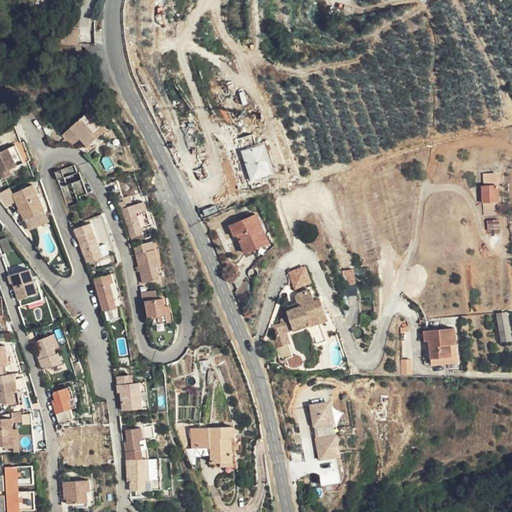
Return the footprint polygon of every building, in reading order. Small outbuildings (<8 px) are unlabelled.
[(80,44),(79,26),(59,27),(59,43),(80,44)] [(81,141),(91,135),(87,128),(92,124),(99,120),(89,104),(66,119),(81,141)] [(1,127),(4,134),(9,144),(10,144),(17,140),(9,124),(1,127)] [(97,131),(92,124),(87,128),(91,135),(97,131)] [(0,136),(0,148),(9,144),(4,134),(0,136)] [(17,140),(10,144),(20,161),(26,158),(19,140),(17,140)] [(242,152),(253,181),(275,172),(263,143),(242,152)] [(5,169),(20,161),(10,144),(9,144),(0,148),(0,177),(8,175),(5,169)] [(69,163),(50,170),(63,206),(85,199),(75,171),(72,172),(69,163)] [(484,174),(485,185),(498,185),(497,174),(484,174)] [(7,192),(11,199),(20,219),(41,210),(28,182),(7,192)] [(482,186),(483,203),(497,203),(499,203),(498,185),(485,185),(482,186)] [(0,203),(11,199),(7,192),(5,186),(0,188),(0,203)] [(140,200),(118,208),(128,235),(139,232),(137,226),(148,222),(140,200)] [(498,215),(497,203),(483,203),(484,215),(498,215)] [(257,214),(230,226),(233,235),(237,234),(245,252),(269,242),(257,214)] [(88,219),(70,226),(73,232),(81,230),(84,237),(93,233),(88,219)] [(499,220),(487,220),(487,230),(500,229),(499,220)] [(81,230),(73,232),(83,260),(101,254),(93,233),(84,237),(81,230)] [(151,241),(132,245),(133,252),(153,248),(151,241)] [(157,247),(153,248),(157,266),(153,267),(156,279),(163,277),(157,247)] [(157,266),(153,248),(133,252),(140,282),(156,279),(153,267),(157,266)] [(25,267),(4,274),(7,282),(9,281),(15,298),(34,292),(29,278),(25,267)] [(98,303),(112,299),(107,281),(105,274),(95,277),(96,284),(93,285),(98,303)] [(33,277),(29,278),(34,292),(38,290),(33,277)] [(158,288),(140,291),(142,299),(159,296),(158,288)] [(38,290),(34,292),(15,298),(18,305),(40,297),(38,290)] [(166,295),(159,296),(164,321),(170,320),(166,295)] [(150,324),(164,321),(159,296),(142,299),(145,316),(148,315),(150,324)] [(314,301),(312,296),(296,296),(295,297),(295,299),(298,306),(290,309),(288,313),(289,316),(283,318),(281,320),(281,322),(283,327),(285,333),(286,332),(292,330),(293,331),(309,325),(311,324),(312,326),(319,323),(328,319),(320,299),(314,301)] [(114,308),(112,299),(98,303),(100,311),(114,308)] [(511,337),(508,312),(496,314),(501,342),(511,340),(511,337)] [(311,324),(309,325),(316,344),(326,340),(319,323),(312,326),(311,324)] [(283,327),(273,331),(278,347),(290,343),(286,332),(285,333),(283,327)] [(439,358),(451,357),(450,344),(456,344),(454,328),(424,331),(425,341),(429,341),(431,364),(440,364),(439,358)] [(51,333),(46,335),(55,364),(59,362),(55,351),(57,350),(51,333)] [(55,364),(46,335),(32,340),(37,354),(38,357),(36,358),(40,369),(55,364)] [(294,355),(291,344),(281,346),(284,357),(294,355)] [(305,363),(301,353),(288,358),(292,368),(305,363)] [(410,358),(399,359),(401,374),(411,374),(410,358)] [(4,373),(0,373),(0,402),(13,401),(11,388),(14,388),(12,371),(4,373)] [(131,374),(118,375),(119,383),(132,382),(131,374)] [(132,382),(119,383),(115,384),(117,391),(120,391),(122,409),(141,407),(137,381),(132,382)] [(69,386),(65,387),(72,406),(75,404),(69,386)] [(72,406),(65,387),(51,392),(53,398),(54,402),(51,403),(58,421),(71,416),(68,407),(72,406)] [(331,401),(308,405),(318,462),(341,458),(331,401)] [(0,446),(12,446),(11,429),(10,418),(0,418),(0,446)] [(138,448),(139,448),(138,439),(141,438),(139,426),(139,425),(124,427),(126,441),(123,441),(124,450),(138,448)] [(211,463),(219,462),(232,462),(231,438),(235,437),(234,426),(198,428),(199,451),(210,450),(211,463)] [(138,448),(124,450),(126,459),(140,458),(138,448)] [(145,480),(149,479),(147,458),(140,458),(126,459),(126,470),(129,470),(130,480),(131,491),(145,490),(145,480)] [(4,467),(6,492),(18,491),(17,483),(32,482),(31,465),(4,467)] [(62,482),(62,490),(65,490),(66,499),(66,504),(86,502),(85,490),(89,490),(88,479),(62,482)] [(18,491),(6,492),(7,511),(19,511),(19,510),(34,509),(33,490),(18,491)]
